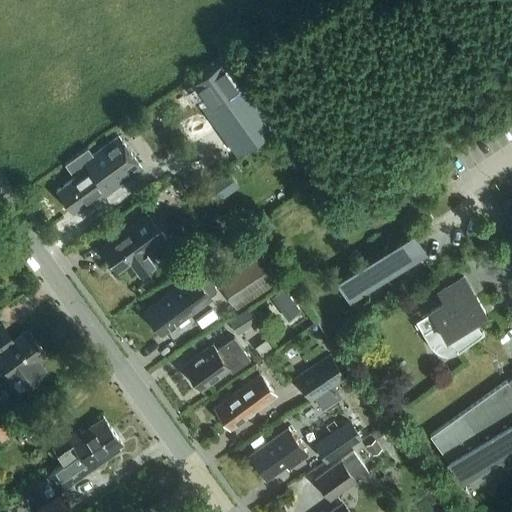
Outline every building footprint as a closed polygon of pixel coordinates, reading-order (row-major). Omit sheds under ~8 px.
[(238,154),(273,129),(277,126),(228,59),(190,87),(238,154)] [(76,178),(59,190),(74,211),(93,198),(96,202),(144,168),(122,136),(95,155),(89,147),(66,163),(76,178)] [(227,171),(206,186),(218,202),(239,187),(227,171)] [(159,262),(151,253),(169,240),(150,214),(131,227),(103,247),(119,270),(131,261),(141,275),(159,262)] [(409,247),(407,248),(403,242),(401,243),(400,242),(367,263),(367,264),(356,270),(340,280),(352,299),(424,255),(423,254),(421,252),(419,250),(417,249),(414,248),(412,247),(409,247)] [(259,253),(217,280),(232,301),(226,313),(229,318),(239,311),(236,307),(277,280),(259,253)] [(202,271),(196,275),(146,311),(162,333),(212,297),(211,296),(217,292),(217,290),(216,289),(216,287),(215,285),(206,272),(202,271)] [(451,300),(432,311),(440,324),(426,332),(425,331),(424,331),(433,346),(435,345),(441,351),(450,353),(458,350),(459,352),(486,333),(485,332),(482,334),(473,319),(487,311),(466,276),(444,290),(444,291),(445,290),(451,300)] [(250,307),(230,319),(238,333),(258,321),(250,307)] [(353,353),(380,336),(374,326),(365,332),(362,328),(344,339),(353,353)] [(0,356),(15,377),(10,380),(18,391),(41,374),(34,364),(47,355),(29,330),(11,343),(0,328),(0,327),(0,356)] [(217,349),(214,344),(186,364),(202,388),(230,368),(233,372),(251,359),(235,336),(217,349)] [(331,352),(296,376),(312,400),(347,376),(331,352)] [(270,398),(255,378),(216,406),(231,427),(270,398)] [(463,481),(502,459),(506,465),(511,461),(511,382),(511,383),(509,380),(431,435),(463,481)] [(81,428),(53,447),(65,463),(74,457),(81,452),(114,429),(105,417),(84,432),(81,428)] [(349,420),(316,443),(327,459),(360,436),(349,420)] [(289,427),(251,454),(268,478),(287,464),(290,468),(308,455),(289,427)] [(65,463),(34,484),(47,502),(61,493),(60,492),(122,448),(120,445),(123,443),(114,429),(81,452),(74,457),(65,463)] [(367,446),(374,455),(383,449),(376,439),(367,446)] [(354,450),(315,477),(331,499),(357,481),(356,479),(369,470),(354,450)] [(47,502),(38,508),(40,511),(73,511),(61,493),(47,502)] [(331,511),(351,511),(345,503),(331,511)]
